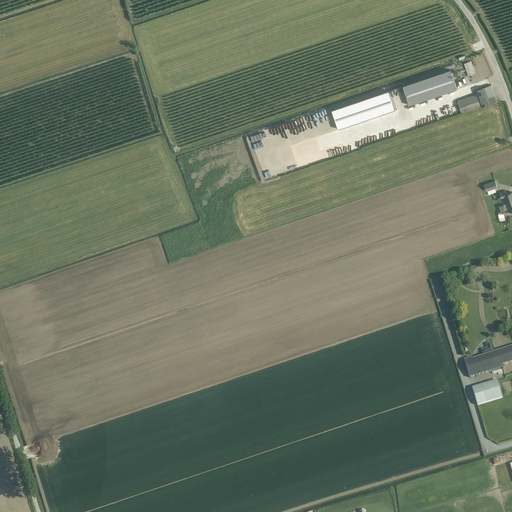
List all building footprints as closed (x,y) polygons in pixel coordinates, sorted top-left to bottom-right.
[(471,61),(464,63),(468,76),(475,74),(471,61)] [(409,105),(457,89),(450,69),(402,85),(409,105)] [(481,107),(489,104),(497,102),(491,85),(483,87),(475,90),(476,94),(457,101),(461,112),(480,106),(481,107)] [(393,110),(387,91),(348,104),(355,123),(393,110)] [(460,112),(458,106),(449,110),(451,115),(460,112)] [(496,192),(494,189),(497,188),(495,181),(483,184),(486,191),(487,191),(488,194),(496,192)] [(511,192),(507,194),(506,191),(499,193),(501,198),(504,197),(506,204),(503,205),(505,210),(508,209),(510,209),(510,210),(511,209),(511,192)] [(481,350),(483,354),(493,351),(491,343),(486,344),(488,348),(481,350)] [(511,346),(475,358),(478,365),(474,366),(472,358),(464,360),(469,378),(481,374),(503,367),(502,365),(511,361),(511,346)] [(497,381),(472,389),(477,406),(502,398),(497,381)]
